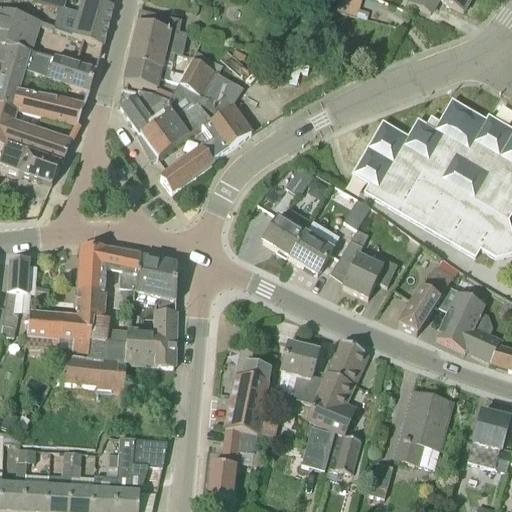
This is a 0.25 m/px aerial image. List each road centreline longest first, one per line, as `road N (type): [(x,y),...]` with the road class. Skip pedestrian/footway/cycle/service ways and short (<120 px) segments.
road 1 (residential): [(200,252),(236,175),(270,148),(484,54)]
road 2 (residential): [(511,390),(395,349),(203,262)]
road 3 (residential): [(180,511),(203,262)]
road 4 (residential): [(91,152),(126,0)]
